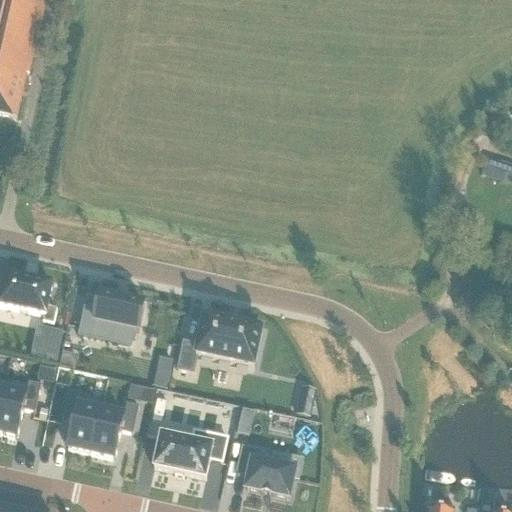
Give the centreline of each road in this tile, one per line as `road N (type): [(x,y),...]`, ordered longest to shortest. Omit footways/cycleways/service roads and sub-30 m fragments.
road 1 (residential): [(377,349),(347,319),(310,304),(0,237)]
road 2 (residential): [(442,311),(470,147)]
road 3 (unclassified): [(385,511),(391,387),(377,349)]
